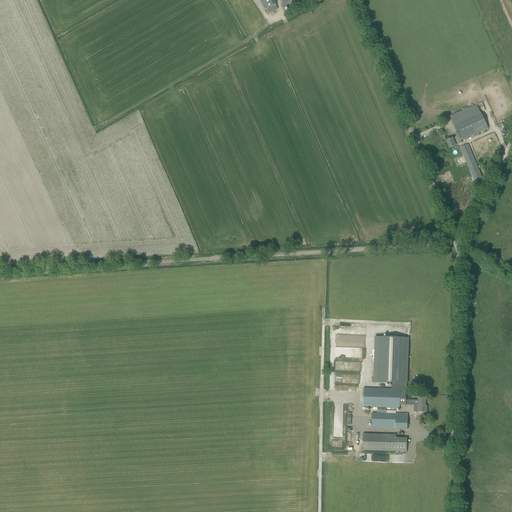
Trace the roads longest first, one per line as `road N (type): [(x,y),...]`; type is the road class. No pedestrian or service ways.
road 1 (track): [(0,272),(448,244),(511,139)]
road 2 (unclassified): [(455,511),(458,250),(351,0)]
